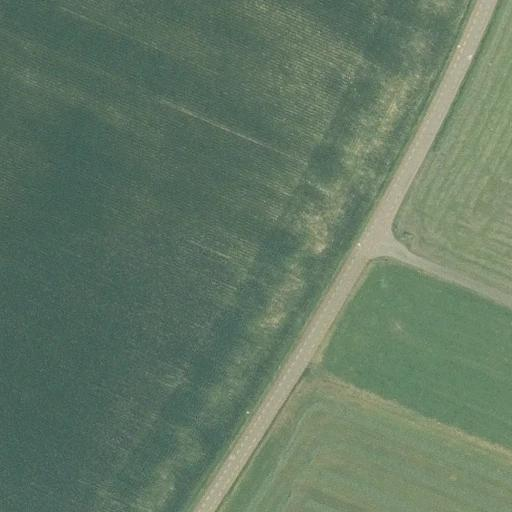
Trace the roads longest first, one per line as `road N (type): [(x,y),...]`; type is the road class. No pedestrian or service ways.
road 1 (unclassified): [(201,511),(368,245),(479,0)]
road 2 (track): [(387,205),(0,39)]
